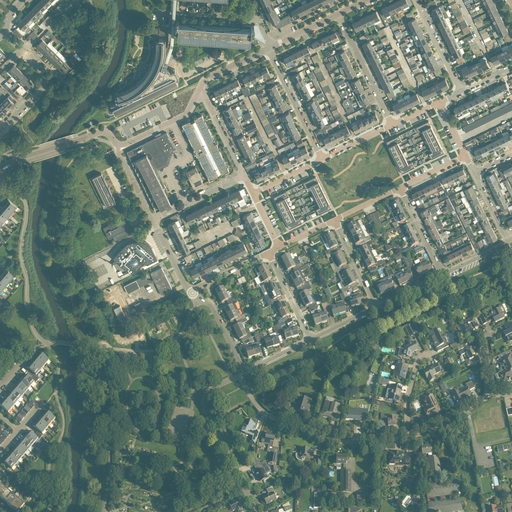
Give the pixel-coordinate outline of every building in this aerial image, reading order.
[(308,2),(307,3),(306,0),(305,0),(301,2),(302,5),(306,12),(309,11),(309,12),(312,10),(308,2)] [(314,8),(317,7),(313,0),(312,0),(308,2),(312,10),(314,9),(314,8)] [(396,10),(402,7),(399,0),(393,3),(396,10)] [(41,12),(46,7),(40,1),(35,6),(41,12)] [(266,12),(274,8),(271,2),(264,6),(265,9),(266,12)] [(489,11),(496,8),(494,2),(486,5),(489,11)] [(391,13),(396,10),(393,3),(387,6),(391,13)] [(303,14),(306,12),(302,5),(297,8),(300,16),(303,14)] [(435,16),(442,12),(446,11),(443,5),(439,6),(432,10),(435,16)] [(37,16),(41,12),(35,6),(31,10),(37,16)] [(297,8),(294,9),(292,6),(289,7),(291,11),(294,18),(297,17),(298,17),(300,16),(297,8)] [(385,16),(391,13),(387,6),(381,9),(385,16)] [(269,17),(277,14),(274,8),(266,12),(267,14),(268,14),(269,17)] [(492,17),(499,14),(496,8),(489,11),(492,17)] [(34,19),(37,16),(31,10),(27,15),(32,21),(34,22),(36,21),(34,19)] [(370,14),(373,22),(380,19),(376,11),(370,14)] [(438,22),(445,18),(442,12),(435,16),(438,22)] [(277,21),(280,20),(277,14),(269,17),(271,21),(272,24),(274,23),(277,28),(280,27),(277,21)] [(368,24),(373,22),(370,14),(364,17),(368,24)] [(495,23),(502,19),(499,14),(492,17),(495,23)] [(28,25),(32,21),(27,15),(22,19),(28,25)] [(362,27),(368,24),(364,17),(358,20),(362,27)] [(466,22),(465,19),(464,17),(458,19),(459,22),(461,25),(466,22)] [(411,28),(418,24),(415,18),(408,22),(411,28)] [(441,28),(448,24),(445,18),(438,22),(441,28)] [(30,27),(28,25),(22,19),(18,24),(17,23),(25,31),(30,27)] [(178,23),(178,19),(176,19),(176,23),(175,23),(175,24),(175,28),(178,29),(177,38),(250,43),(251,35),(254,35),(254,34),(261,34),(257,25),(257,26),(244,25),(244,28),(242,28),(242,30),(188,26),(188,24),(178,23)] [(498,29),(505,25),(502,19),(495,23),(498,29)] [(356,30),(362,27),(358,20),(352,23),(356,30)] [(414,34),(421,30),(418,24),(411,28),(414,34)] [(444,34),(451,30),(448,24),(441,28),(444,34)] [(498,36),(504,34),(508,31),(505,25),(498,29),(495,30),(498,36)] [(16,28),(13,31),(20,38),(23,35),(16,28)] [(28,41),(36,33),(34,30),(29,35),(25,39),(28,41)] [(417,39),(424,36),(421,30),(414,34),(417,39)] [(447,39),(454,36),(451,30),(444,34),(447,39)] [(329,34),(333,42),(339,39),(335,31),(329,34)] [(34,39),(38,35),(36,33),(28,41),(31,37),(34,39)] [(327,44),(333,42),(329,34),(323,37),(327,44)] [(469,43),(470,43),(475,40),(472,34),(466,37),(468,40),(469,43)] [(420,45),(427,42),(424,36),(417,39),(420,45)] [(450,45),(457,42),(454,36),(447,39),(450,45)] [(321,47),(327,44),(323,37),(317,40),(321,47)] [(165,48),(165,41),(165,38),(159,38),(159,41),(156,41),(154,41),(154,49),(152,58),(149,66),(150,66),(146,72),(142,78),(136,83),(137,84),(131,88),(124,91),(118,93),(117,93),(117,96),(115,97),(116,102),(110,104),(111,104),(111,107),(112,108),(109,108),(109,109),(108,110),(108,111),(109,112),(109,113),(111,113),(112,113),(115,112),(116,113),(178,83),(176,79),(179,77),(175,69),(170,71),(169,68),(166,67),(168,62),(166,62),(163,61),(165,54),(165,48)] [(41,50),(47,44),(42,39),(36,45),(41,50)] [(315,50),(321,47),(317,40),(311,43),(315,50)] [(373,46),(372,45),(370,40),(362,44),(365,50),(373,46)] [(472,48),(478,45),(475,40),(470,43),(469,43),(472,48)] [(422,51),(430,48),(427,42),(420,45),(422,51)] [(452,51),(460,48),(457,42),(450,45),(452,51)] [(46,54),(51,49),(47,44),(41,50),(46,54)] [(311,53),(309,51),(307,46),(301,49),(305,56),(307,61),(310,60),(307,55),(311,53)] [(368,56),(375,52),(373,46),(365,50),(368,56)] [(425,57),(433,54),(430,48),(422,51),(425,57)] [(455,57),(460,55),(463,54),(460,48),(452,51),(455,57)] [(506,58),(503,51),(501,48),(495,51),(497,54),(500,61),(506,58)] [(506,58),(511,55),(511,54),(509,48),(503,51),(506,58)] [(50,59),(56,53),(51,49),(46,54),(50,59)] [(299,59),(305,56),(301,49),(295,52),(299,59)] [(340,60),(347,56),(344,50),(337,54),(340,60)] [(293,62),(299,59),(295,52),(290,55),(293,62)] [(371,62),(378,58),(375,52),(368,56),(371,62)] [(54,63),(60,57),(56,53),(50,59),(54,63)] [(293,62),(290,55),(289,54),(285,56),(286,57),(284,58),(287,65),(288,67),(291,66),(292,67),(295,66),(293,62)] [(323,64),(321,59),(320,59),(318,54),(314,55),(317,61),(319,66),(323,64)] [(428,63),(436,60),(433,54),(425,57),(428,63)] [(494,64),(500,61),(497,54),(491,57),(494,64)] [(343,65),(350,62),(347,56),(340,60),(343,65)] [(59,68),(65,62),(60,57),(54,63),(59,68)] [(374,68),(381,64),(378,58),(371,62),(374,68)] [(59,68),(64,72),(69,67),(71,68),(74,65),(68,59),(65,62),(59,68)] [(480,62),(484,69),(490,66),(486,59),(480,62)] [(431,69),(439,66),(436,60),(428,63),(431,69)] [(342,73),(353,68),(350,62),(343,65),(339,67),(342,73)] [(478,72),(484,69),(480,62),(474,65),(478,72)] [(15,64),(13,65),(11,63),(6,68),(8,70),(13,75),(19,69),(14,65),(15,64)] [(377,74),(384,70),(381,64),(374,68),(377,74)] [(472,75),(478,72),(474,65),(468,68),(472,75)] [(260,69),(264,77),(270,74),(266,66),(260,69)] [(472,75),(468,68),(467,66),(461,69),(462,71),(466,78),(472,75)] [(349,77),(351,76),(356,74),(353,68),(342,73),(343,76),(345,75),(347,78),(349,77)] [(17,79),(23,74),(19,69),(13,75),(17,79)] [(258,79),(264,77),(260,69),(254,72),(258,79)] [(380,80),(387,76),(384,70),(377,74),(380,80)] [(252,82),(258,79),(254,72),(248,75),(252,82)] [(302,78),(302,77),(299,72),(292,76),(295,82),(302,78)] [(22,84),(28,78),(23,74),(17,79),(16,81),(18,83),(19,81),(22,84)] [(253,85),(252,82),(248,75),(242,78),(246,85),(244,86),(248,95),(251,94),(249,89),(248,88),(250,87),(253,85)] [(383,85),(390,82),(387,76),(380,80),(383,85)] [(33,87),(30,84),(32,83),(28,78),(22,84),(26,88),(25,89),(28,92),(33,87)] [(298,88),(305,84),(302,78),(295,82),(298,88)] [(351,89),(361,84),(358,78),(351,82),(350,80),(345,82),(339,85),(341,88),(348,84),(351,89)] [(241,87),(240,84),(237,79),(231,82),(235,90),(241,87)] [(439,82),(443,89),(449,87),(445,79),(439,82)] [(235,90),(231,82),(225,85),(229,92),(231,96),(233,94),(232,91),(235,90)] [(386,92),(390,89),(393,88),(390,82),(383,85),(386,92)] [(437,92),(443,89),(439,82),(433,85),(437,92)] [(510,90),(508,87),(506,83),(500,86),(504,93),(506,96),(508,95),(506,92),(510,90)] [(271,94),(278,90),(275,84),(268,88),(271,94)] [(301,93),(308,90),(305,84),(298,88),(301,93)] [(356,94),(364,90),(361,84),(351,89),(351,90),(352,89),(355,95),(356,94)] [(225,98),(231,96),(229,92),(225,85),(220,88),(223,95),(225,98)] [(431,95),(437,92),(433,85),(427,88),(431,95)] [(498,96),(504,93),(500,86),(494,88),(498,96)] [(394,93),(400,90),(398,87),(386,93),(388,96),(394,93)] [(219,101),(225,98),(223,95),(220,88),(214,91),(219,101)] [(425,98),(431,95),(427,88),(421,91),(425,98)] [(492,99),(498,96),(494,88),(489,91),(492,99)] [(273,100),(281,96),(278,90),(271,94),(273,100)] [(304,99),(308,97),(311,96),(308,90),(301,93),(304,99)] [(356,94),(359,100),(367,96),(368,95),(366,92),(365,92),(364,90),(356,94)] [(494,102),(492,99),(489,91),(483,94),(487,102),(488,105),(494,102)] [(410,96),(414,104),(420,101),(416,93),(410,96)] [(414,104),(410,96),(409,94),(403,97),(404,99),(408,107),(414,104)] [(481,105),(487,102),(483,94),(477,97),(481,105)] [(11,100),(14,98),(10,95),(3,102),(9,108),(14,103),(11,100)] [(274,106),(284,102),(281,96),(273,100),(271,101),(274,106)] [(362,106),(365,104),(370,102),(367,96),(359,100),(362,106)] [(482,107),(481,105),(477,97),(471,100),(476,110),(482,107)] [(344,107),(351,104),(351,103),(348,98),(343,100),(344,101),(343,102),(343,103),(344,107)] [(402,109),(408,107),(404,99),(398,102),(402,109)] [(309,110),(316,106),(313,100),(306,104),(309,110)] [(471,113),(476,110),(471,100),(466,102),(469,110),(471,113)] [(0,107),(5,112),(9,108),(3,102),(0,104),(0,107)] [(277,113),(279,111),(287,108),(284,102),(274,106),(274,107),(277,113)] [(396,112),(402,109),(398,102),(392,105),(396,112)] [(464,113),(469,110),(466,102),(460,105),(464,113)] [(348,113),(352,111),(353,111),(350,105),(351,104),(344,107),(348,113)] [(464,113),(460,105),(454,108),(459,119),(465,116),(463,113),(464,113)] [(226,116),(237,110),(235,108),(231,109),(230,106),(223,110),(226,116)] [(312,116),(319,112),(316,106),(309,110),(312,116)] [(240,116),(237,112),(237,110),(226,116),(229,122),(236,118),(240,116)] [(268,110),(264,111),(264,112),(266,115),(267,117),(268,120),(270,119),(276,116),(274,113),(270,115),(268,110)] [(252,117),(251,114),(249,111),(243,115),(244,117),(245,121),(252,117)] [(284,122),(292,118),(289,112),(280,117),(283,123),(284,122)] [(315,122),(322,118),(319,112),(312,116),(315,122)] [(369,116),(373,124),(379,121),(375,113),(369,116)] [(212,135),(208,128),(208,127),(207,128),(206,126),(207,125),(207,124),(207,125),(205,121),(204,122),(202,119),(204,118),(203,118),(202,115),(194,119),(195,121),(191,122),(190,120),(182,124),(184,128),(183,128),(184,128),(185,128),(186,130),(185,131),(187,134),(187,135),(188,134),(189,137),(188,137),(188,138),(188,137),(192,144),(191,144),(192,145),(193,144),(194,147),(193,147),(193,148),(194,149),(193,149),(194,151),(195,154),(196,154),(197,156),(198,157),(198,158),(198,157),(200,160),(199,160),(200,160),(203,167),(203,168),(203,167),(204,170),(205,170),(206,174),(207,173),(209,176),(207,177),(208,177),(209,180),(217,176),(216,174),(220,173),(221,175),(229,171),(227,167),(228,167),(226,167),(225,165),(226,164),(224,161),(225,161),(224,160),(223,161),(222,158),(223,158),(223,157),(223,158),(219,151),(220,150),(219,150),(218,151),(217,148),(218,148),(218,147),(217,146),(218,146),(217,144),(217,143),(217,144),(215,141),(216,141),(215,141),(214,139),(213,138),(213,137),(212,138),(210,136),(212,135)] [(367,127),(373,124),(369,116),(364,119),(367,127)] [(231,128),(239,124),(236,118),(229,122),(231,128)] [(287,128),(295,124),(292,118),(284,122),(283,123),(282,123),(285,129),(287,128)] [(318,128),(322,125),(325,124),(322,118),(315,122),(318,128)] [(350,134),(342,118),(338,120),(339,123),(341,122),(344,128),(341,129),(344,137),(350,134)] [(361,129),(367,127),(364,119),(358,122),(361,129)] [(429,121),(416,127),(418,132),(431,125),(429,121)] [(242,132),(256,125),(255,122),(246,126),(246,127),(245,128),(244,127),(243,128),(241,123),(239,124),(231,128),(234,134),(241,130),(242,132)] [(355,132),(361,129),(358,122),(352,125),(355,132)] [(290,134),(297,130),(295,124),(287,128),(290,134)] [(244,134),(244,135),(248,133),(249,133),(250,133),(253,131),(258,129),(256,125),(242,132),(244,135),(244,134)] [(431,125),(418,132),(419,132),(423,130),(424,134),(433,130),(431,125)] [(325,126),(319,129),(320,132),(323,131),(326,136),(323,138),(326,145),(333,142),(329,135),(326,129),(325,126)] [(338,140),(344,137),(341,129),(335,132),(338,140)] [(293,140),(300,136),(297,130),(290,134),(287,135),(288,138),(291,136),(293,140)] [(433,130),(424,134),(427,139),(436,134),(433,130)] [(507,144),(511,141),(511,138),(508,130),(502,133),(503,134),(502,134),(507,144)] [(173,202),(170,204),(153,169),(166,163),(170,152),(169,150),(174,147),(166,132),(126,152),(156,211),(166,206),(167,209),(172,206),(171,204),(173,203),(173,202)] [(333,142),(338,140),(335,132),(329,135),(333,142)] [(245,138),(244,135),(244,134),(244,135),(237,138),(240,144),(247,141),(250,139),(249,136),(245,138)] [(258,142),(263,140),(260,134),(255,136),(257,140),(258,142)] [(436,134),(427,139),(429,143),(438,139),(436,134)] [(502,147),(507,144),(502,134),(500,135),(501,137),(498,139),(502,147)] [(399,135),(387,142),(389,146),(398,142),(398,143),(402,141),(399,135)] [(471,144),(477,141),(476,137),(470,140),(469,140),(464,142),(466,146),(468,150),(470,149),(471,145),(471,144)] [(298,147),(299,146),(304,144),(301,138),(295,141),(298,147)] [(438,139),(429,143),(431,148),(440,143),(438,139)] [(496,149),(502,147),(498,139),(492,142),(496,149)] [(242,150),(250,146),(247,141),(240,144),(242,150)] [(398,142),(389,146),(391,151),(400,146),(398,143),(398,142)] [(490,152),(496,149),(492,142),(486,144),(490,152)] [(440,143),(431,148),(433,152),(442,148),(440,143)] [(484,155),(490,152),(486,144),(481,147),(484,155)] [(245,156),(253,152),(250,146),(242,150),(245,156)] [(400,146),(391,151),(393,155),(402,151),(400,146)] [(303,157),(299,150),(298,147),(292,150),(294,153),(297,160),(303,157)] [(299,150),(303,157),(309,154),(305,147),(299,150)] [(478,158),(484,155),(481,147),(475,150),(478,158)] [(433,152),(429,153),(432,159),(444,153),(442,148),(433,152)] [(402,151),(393,155),(396,160),(404,155),(402,151)] [(259,157),(258,154),(254,156),(253,152),(245,156),(248,162),(259,157)] [(291,163),(297,160),(294,153),(288,155),(291,163)] [(285,166),(291,163),(288,155),(282,158),(285,166)] [(404,155),(396,160),(398,164),(407,160),(404,155)] [(407,160),(398,164),(400,169),(409,164),(408,164),(407,160)] [(275,172),(272,164),(270,162),(264,165),(264,164),(269,174),(270,176),(273,174),(273,173),(275,172)] [(281,169),(278,162),(272,164),(275,172),(281,169)] [(409,164),(400,169),(402,173),(415,167),(412,162),(408,164),(409,164)] [(263,177),(269,174),(264,164),(261,166),(263,169),(260,170),(263,177)] [(194,188),(204,183),(196,167),(193,168),(192,168),(192,169),(185,172),(194,188)] [(467,182),(464,176),(466,175),(465,173),(466,172),(464,167),(459,169),(460,170),(458,171),(462,180),(464,184),(466,183),(467,186),(471,184),(469,181),(467,182)] [(263,177),(260,170),(259,168),(253,170),(256,177),(257,179),(257,180),(258,180),(263,177)] [(498,178),(496,175),(495,172),(493,173),(491,170),(488,172),(489,175),(486,176),(489,182),(498,178)] [(458,171),(452,174),(455,180),(459,179),(460,181),(462,180),(458,171)] [(94,182),(104,178),(101,173),(92,177),(94,182)] [(452,174),(447,176),(450,183),(451,183),(452,186),(454,185),(454,184),(453,182),(455,180),(452,174)] [(307,181),(303,183),(306,188),(310,186),(309,185),(318,181),(316,176),(307,181)] [(445,185),(450,183),(447,176),(442,179),(445,185)] [(94,182),(97,187),(106,182),(104,178),(94,182)] [(500,183),(498,178),(489,182),(492,187),(500,183)] [(443,186),(442,184),(440,180),(435,183),(438,191),(444,188),(443,186)] [(318,181),(309,185),(310,186),(311,190),(320,185),(318,181)] [(97,187),(99,192),(108,187),(106,182),(97,187)] [(433,193),(438,191),(435,183),(429,185),(433,193)] [(503,188),(502,186),(500,183),(492,187),(494,192),(503,188)] [(320,185),(311,190),(313,193),(314,194),(322,190),(320,185)] [(427,196),(433,193),(429,185),(423,188),(427,196)] [(474,189),(473,185),(465,189),(462,190),(465,196),(467,194),(474,191),(473,189),(474,189)] [(99,192),(102,197),(111,192),(108,187),(99,192)] [(422,199),(427,196),(423,188),(418,191),(422,199)] [(505,193),(505,192),(503,188),(494,192),(497,197),(505,193)] [(450,194),(448,191),(447,189),(444,190),(446,194),(441,197),(442,199),(447,196),(447,195),(450,194)] [(239,190),(233,193),(237,200),(239,203),(245,200),(243,197),(239,190)] [(322,190),(314,194),(316,199),(325,195),(322,190)] [(286,191),(273,197),(276,202),(285,197),(285,198),(289,196),(286,191)] [(418,191),(412,194),(415,200),(419,207),(425,204),(422,199),(418,191)] [(470,200),(477,196),(478,195),(476,193),(475,193),(474,191),(467,194),(465,196),(464,196),(461,198),(463,203),(468,201),(470,200)] [(102,197),(104,202),(113,197),(111,192),(102,197)] [(231,203),(237,200),(233,193),(227,195),(231,203)] [(508,198),(507,198),(505,193),(497,197),(499,203),(508,198)] [(225,206),(231,203),(227,195),(221,198),(225,206)] [(325,195),(316,199),(318,203),(327,199),(325,195)] [(470,206),(479,201),(477,196),(470,200),(468,201),(470,206)] [(17,206),(10,200),(7,197),(6,197),(9,199),(7,202),(5,200),(4,201),(15,211),(16,210),(15,209),(17,206)] [(107,207),(115,202),(116,202),(113,197),(104,202),(106,206),(107,207)] [(285,197),(276,202),(278,206),(287,202),(285,198),(285,197)] [(219,209),(225,206),(221,198),(215,201),(219,209)] [(508,198),(499,203),(502,208),(508,204),(509,204),(507,202),(509,201),(508,198)] [(327,199),(318,203),(320,207),(320,208),(329,204),(327,199)] [(245,200),(239,203),(242,210),(248,207),(245,200)] [(14,212),(15,211),(4,201),(2,203),(5,205),(3,207),(11,214),(13,211),(14,212)] [(213,212),(219,209),(215,201),(209,204),(213,212)] [(473,211),(475,210),(482,207),(479,201),(470,206),(473,211)] [(287,202),(278,206),(280,211),(289,206),(287,202)] [(391,213),(401,208),(398,202),(393,205),(392,203),(387,206),(389,211),(390,213),(391,213)] [(437,211),(439,210),(440,209),(437,203),(421,212),(424,217),(437,211)] [(207,214),(213,212),(209,204),(203,207),(207,214)] [(320,207),(316,209),(319,214),(324,211),(331,208),(329,204),(320,208),(320,207)] [(289,206),(280,211),(282,215),(291,211),(289,207),(289,206)] [(8,217),(11,214),(3,207),(1,209),(0,208),(0,211),(9,219),(9,218),(8,217)] [(201,217),(207,214),(203,207),(197,210),(201,217)] [(473,211),(472,212),(474,217),(475,217),(484,212),(482,207),(475,210),(473,211)] [(391,213),(390,213),(392,216),(395,214),(396,217),(403,214),(401,208),(391,213)] [(195,220),(201,217),(197,210),(191,213),(195,220)] [(8,220),(9,219),(0,211),(0,217),(4,221),(7,218),(8,220)] [(291,211),(282,215),(285,220),(293,215),(291,211)] [(427,223),(435,219),(433,216),(438,214),(437,211),(424,217),(427,223)] [(246,222),(253,218),(250,212),(243,216),(246,222)] [(484,212),(475,217),(477,222),(487,217),(484,212)] [(189,223),(195,220),(191,213),(186,216),(189,223)] [(378,226),(381,225),(378,219),(375,214),(372,215),(378,226)] [(394,229),(404,224),(403,222),(407,220),(407,219),(406,220),(403,214),(396,217),(393,219),(395,223),(392,224),(394,229)] [(293,215),(285,220),(287,224),(296,220),(295,218),(293,215)] [(373,229),(378,226),(372,215),(370,216),(373,222),(370,223),(373,229)] [(296,220),(287,224),(289,229),(302,223),(299,217),(295,218),(296,220)] [(479,227),(489,222),(487,217),(477,222),(479,227)] [(249,228),(256,224),(253,218),(246,222),(249,228)] [(115,241),(118,239),(131,233),(124,219),(120,222),(119,220),(103,227),(109,238),(113,236),(115,241)] [(429,228),(442,222),(441,219),(436,221),(435,219),(427,223),(429,228)] [(363,226),(363,225),(360,220),(347,227),(348,227),(351,233),(361,228),(363,226)] [(171,231),(178,227),(175,221),(168,225),(171,231)] [(442,222),(429,228),(432,234),(438,231),(436,228),(444,225),(442,222)] [(489,222),(479,227),(482,232),(485,231),(492,227),(489,222)] [(252,234),(259,230),(256,224),(249,228),(252,234)] [(402,237),(412,232),(409,226),(410,226),(406,228),(404,225),(395,230),(396,233),(398,232),(399,234),(401,233),(402,237)] [(174,237),(181,233),(178,227),(171,231),(174,237)] [(488,236),(495,233),(492,227),(485,231),(487,233),(483,235),(484,238),(488,236)] [(353,239),(364,233),(361,228),(351,233),(353,239)] [(255,239),(262,236),(259,230),(252,234),(255,239)] [(450,232),(449,231),(446,230),(439,234),(438,231),(432,234),(435,239),(450,232)] [(368,237),(368,236),(366,232),(364,234),(364,233),(353,239),(356,244),(356,245),(359,243),(360,246),(371,240),(370,237),(366,239),(365,238),(368,237)] [(408,241),(415,238),(412,232),(402,237),(403,240),(407,238),(408,241)] [(448,240),(447,237),(451,234),(450,232),(435,239),(438,245),(448,240)] [(177,242),(184,239),(181,233),(174,237),(177,242)] [(487,243),(491,241),(497,238),(495,233),(488,236),(484,238),(487,243)] [(335,240),(334,239),(332,234),(327,236),(327,235),(321,238),(324,245),(335,240)] [(257,250),(264,247),(262,243),(265,242),(262,236),(255,239),(258,246),(255,247),(257,250)] [(480,240),(478,241),(475,236),(471,238),(474,245),(476,244),(475,242),(480,240)] [(411,247),(414,246),(418,243),(415,238),(408,241),(404,243),(403,244),(404,246),(405,246),(410,244),(411,247)] [(180,248),(187,245),(184,239),(177,242),(180,248)] [(157,259),(152,247),(151,245),(150,244),(149,243),(148,242),(147,241),(145,241),(144,240),(143,240),(141,240),(132,241),(130,242),(129,242),(128,243),(127,243),(126,244),(125,245),(124,245),(113,258),(115,259),(112,263),(111,264),(112,264),(118,262),(130,272),(138,268),(144,261),(145,262),(143,266),(157,259)] [(329,254),(334,252),(333,248),(337,246),(335,240),(324,245),(329,254)] [(474,245),(476,248),(483,245),(480,240),(475,242),(476,244),(474,245)] [(362,249),(359,251),(362,257),(371,252),(374,251),(373,248),(370,249),(369,246),(373,244),(371,241),(365,244),(361,247),(362,249)] [(470,241),(464,243),(469,252),(474,249),(470,241)] [(238,246),(241,254),(247,251),(244,243),(238,246)] [(463,255),(469,252),(464,243),(459,246),(463,255)] [(183,254),(190,251),(187,245),(180,248),(183,254)] [(235,257),(241,254),(238,246),(232,249),(235,257)] [(457,247),(453,249),(454,249),(458,258),(463,255),(459,246),(457,247)] [(404,254),(412,250),(410,247),(401,252),(402,253),(399,255),(400,256),(401,256),(404,254)] [(445,247),(440,250),(441,252),(444,251),(446,256),(443,257),(446,263),(452,260),(447,251),(447,249),(445,247)] [(229,259),(235,257),(232,249),(226,252),(229,259)] [(452,260),(458,258),(454,249),(451,251),(450,250),(447,251),(452,260)] [(223,262),(229,259),(226,252),(220,255),(223,262)] [(333,264),(344,259),(341,253),(336,255),(334,252),(329,254),(327,255),(326,256),(328,259),(330,258),(333,264)] [(365,262),(374,258),(371,252),(362,257),(365,262)] [(285,265),(295,260),(292,254),(289,255),(282,259),(285,265)] [(404,254),(401,256),(407,267),(403,269),(405,273),(402,275),(406,283),(406,282),(412,279),(412,280),(413,280),(408,269),(410,268),(407,261),(404,254)] [(218,265),(223,262),(220,255),(214,258),(218,265)] [(212,268),(218,265),(214,258),(208,261),(212,268)] [(374,269),(376,268),(383,265),(381,262),(377,264),(374,258),(365,262),(368,268),(367,268),(373,266),(374,269)] [(303,267),(301,264),(300,264),(297,259),(295,260),(285,265),(287,271),(292,268),(294,271),(303,267)] [(338,273),(343,270),(342,267),(346,265),(344,259),(333,264),(336,270),(338,273)] [(422,262),(420,263),(425,273),(429,271),(429,270),(431,269),(431,270),(432,270),(426,260),(422,262)] [(206,271),(212,268),(208,261),(202,264),(206,271)] [(420,263),(413,266),(418,277),(419,277),(419,276),(418,275),(420,274),(421,275),(425,273),(420,263)] [(200,274),(206,271),(202,264),(196,267),(200,274)] [(15,275),(8,269),(4,265),(4,266),(7,268),(5,270),(3,268),(1,270),(13,280),(14,279),(12,278),(15,275)] [(196,267),(194,268),(192,265),(189,267),(194,277),(200,274),(196,267)] [(268,272),(266,266),(262,268),(262,267),(255,270),(257,274),(259,273),(261,276),(268,272)] [(293,283),(304,278),(301,272),(306,269),(305,266),(303,267),(294,271),(295,275),(291,277),(293,283)] [(161,294),(172,289),(161,267),(150,272),(161,294)] [(12,280),(13,280),(1,270),(0,271),(2,273),(0,275),(8,282),(11,279),(12,280)] [(341,283),(353,277),(350,271),(345,273),(343,270),(338,273),(337,273),(341,283)] [(389,278),(391,277),(388,270),(385,271),(388,277),(381,281),(387,292),(393,289),(394,289),(389,278)] [(263,286),(268,284),(267,281),(272,279),(268,272),(261,276),(258,278),(260,284),(259,285),(260,288),(262,287),(263,287),(263,286)] [(6,285),(8,282),(0,275),(0,281),(6,287),(7,286),(6,285)] [(140,287),(139,286),(148,281),(146,278),(147,277),(146,275),(145,275),(136,280),(124,286),(128,293),(140,287)] [(402,275),(395,278),(396,278),(399,286),(400,286),(406,283),(402,275)] [(347,291),(351,289),(352,288),(351,285),(356,283),(353,277),(341,283),(339,283),(342,289),(341,290),(342,294),(345,292),(347,291)] [(310,282),(307,284),(304,278),(293,283),(296,289),(301,287),(303,290),(312,285),(310,282)] [(378,291),(375,292),(376,295),(380,294),(381,295),(387,292),(381,281),(375,284),(377,288),(378,291)] [(268,296),(278,291),(275,285),(270,287),(268,284),(263,286),(263,287),(262,287),(265,293),(266,292),(268,296)] [(307,292),(312,289),(313,289),(312,285),(303,290),(304,293),(300,295),(302,301),(310,298),(307,292)] [(226,293),(225,292),(223,287),(215,291),(218,297),(226,293)] [(106,293),(110,300),(116,297),(113,290),(106,293)] [(272,305),(277,302),(276,299),(281,297),(278,291),(268,296),(271,302),(272,305)] [(231,298),(228,292),(226,293),(218,297),(221,303),(226,301),(227,304),(235,300),(233,297),(231,298)] [(358,305),(354,295),(348,297),(345,292),(342,294),(345,299),(346,303),(349,302),(351,308),(352,308),(352,307),(358,305)] [(354,295),(358,305),(364,304),(361,293),(354,295)] [(317,305),(316,302),(313,296),(310,298),(302,301),(305,307),(308,306),(310,309),(315,306),(317,305)] [(347,304),(346,303),(345,299),(342,300),(341,301),(340,301),(336,303),(337,306),(339,314),(345,313),(346,313),(343,305),(347,304)] [(229,307),(224,310),(227,315),(238,310),(235,304),(237,303),(236,300),(235,300),(227,304),(229,307)] [(337,306),(331,308),(330,306),(327,301),(325,302),(327,308),(328,312),(331,311),(333,317),(334,317),(333,316),(339,314),(337,306)] [(277,302),(272,305),(274,308),(277,314),(279,313),(287,309),(284,303),(279,305),(277,302)] [(114,308),(117,316),(119,318),(125,315),(120,305),(114,308)] [(504,316),(507,315),(502,305),(499,307),(500,309),(491,313),(491,315),(495,323),(505,318),(504,316)] [(289,320),(287,316),(290,315),(287,309),(279,313),(281,317),(278,318),(280,320),(278,321),(277,323),(278,325),(280,324),(281,323),(286,321),(289,320)] [(236,322),(245,318),(244,315),(241,316),(238,310),(227,315),(230,322),(235,319),(236,322)] [(325,313),(322,314),(321,311),(318,312),(319,316),(321,323),(327,321),(327,322),(328,322),(325,313)] [(315,325),(321,323),(319,316),(313,318),(313,317),(312,317),(315,326),(315,325)] [(238,326),(233,328),(236,334),(246,329),(243,323),(247,322),(247,321),(249,320),(248,317),(246,318),(245,318),(236,322),(238,326)] [(479,328),(477,323),(474,318),(467,322),(468,324),(461,328),(465,336),(474,332),(473,331),(479,328)] [(411,325),(406,327),(411,336),(415,334),(411,325)] [(289,330),(292,338),(298,336),(296,328),(289,330)] [(251,338),(249,335),(250,335),(247,329),(246,329),(236,334),(239,340),(242,339),(244,342),(248,339),(251,338)] [(286,340),(292,338),(289,330),(283,332),(286,340)] [(441,332),(438,334),(436,330),(428,333),(430,338),(434,346),(435,346),(437,348),(436,349),(437,352),(448,347),(444,339),(443,339),(442,337),(443,336),(441,332)] [(262,345),(261,343),(258,335),(254,337),(258,344),(251,346),(251,345),(254,356),(261,354),(258,346),(262,345)] [(270,336),(263,339),(264,341),(265,342),(267,349),(274,347),(271,337),(270,337),(270,336)] [(277,337),(274,338),(273,336),(271,337),(274,347),(279,345),(280,345),(277,337)] [(411,353),(418,350),(414,342),(405,347),(406,349),(405,350),(400,349),(398,356),(404,358),(404,356),(410,358),(411,353)] [(249,358),(254,356),(251,345),(245,347),(246,350),(248,358),(249,358)] [(467,349),(459,352),(461,356),(463,355),(466,360),(464,360),(467,366),(471,364),(476,362),(474,358),(473,355),(475,354),(471,346),(467,349)] [(511,351),(507,353),(508,355),(500,359),(504,366),(503,366),(504,368),(501,369),(503,371),(495,375),(497,380),(501,378),(504,383),(505,383),(507,386),(511,383),(511,381),(511,380),(511,379),(511,351)] [(49,361),(43,355),(39,352),(41,354),(39,357),(37,355),(36,356),(47,366),(48,365),(47,364),(49,361)] [(46,367),(47,366),(36,356),(35,357),(37,359),(35,362),(43,369),(45,366),(46,367)] [(453,366),(450,358),(445,361),(446,365),(448,368),(453,366)] [(374,360),(370,371),(370,372),(377,375),(378,375),(381,363),(380,362),(375,360),(374,360)] [(404,362),(399,361),(397,361),(393,376),(404,379),(407,367),(403,366),(404,362)] [(40,372),(43,369),(35,362),(33,364),(30,362),(29,364),(41,374),(41,373),(40,372)] [(41,374),(29,364),(28,365),(30,367),(28,369),(26,367),(34,375),(32,377),(37,381),(39,379),(36,376),(39,373),(40,374),(41,374)] [(436,365),(423,372),(427,379),(429,382),(433,380),(435,379),(433,376),(440,372),(438,368),(436,365)] [(37,381),(32,377),(31,379),(24,374),(26,376),(23,380),(31,387),(34,383),(35,384),(37,381)] [(28,391),(31,387),(23,380),(20,384),(28,391)] [(450,396),(453,401),(455,406),(463,402),(462,399),(471,395),(469,391),(474,388),(471,382),(466,384),(467,388),(458,393),(458,392),(450,396)] [(25,394),(28,391),(20,384),(17,388),(25,394)] [(402,388),(397,387),(391,385),(390,390),(391,390),(388,399),(398,402),(397,401),(399,394),(400,394),(402,388)] [(21,398),(25,394),(17,388),(13,391),(21,398)] [(18,402),(21,398),(13,391),(10,395),(18,402)] [(15,406),(18,402),(10,395),(7,399),(15,406)] [(427,418),(440,411),(432,395),(427,398),(428,400),(423,402),(427,408),(424,410),(427,418)] [(314,407),(315,402),(317,398),(311,396),(310,400),(300,397),(298,403),(299,402),(300,403),(298,411),(307,414),(306,417),(307,417),(310,406),(314,407)] [(12,410),(15,406),(7,399),(4,403),(12,410)] [(340,416),(342,410),(338,409),(339,405),(325,401),(322,415),(327,417),(328,415),(332,416),(333,414),(340,416)] [(0,406),(8,414),(12,410),(4,403),(0,406)] [(364,421),(365,413),(366,413),(367,405),(351,404),(350,410),(346,410),(346,419),(364,421)] [(55,419),(49,413),(45,410),(47,413),(45,415),(43,413),(42,414),(53,424),(54,423),(53,422),(55,419)] [(53,425),(53,424),(42,414),(41,416),(43,418),(41,420),(49,427),(51,424),(53,425)] [(392,427),(396,426),(396,417),(384,417),(384,414),(381,414),(381,419),(384,418),(384,426),(388,426),(388,427),(388,426),(392,425),(392,427)] [(252,441),(255,444),(259,432),(256,430),(257,428),(254,427),(255,424),(250,419),(248,427),(247,427),(245,432),(253,435),(252,441)] [(46,430),(49,427),(41,420),(39,422),(37,421),(35,422),(47,432),(48,431),(46,430)] [(46,433),(47,432),(35,422),(34,423),(36,425),(34,428),(32,425),(32,426),(38,431),(36,433),(41,438),(43,435),(42,434),(45,431),(46,433)] [(41,438),(36,433),(30,428),(32,430),(28,435),(26,433),(25,434),(36,444),(37,443),(36,442),(38,439),(39,440),(41,438)] [(35,445),(36,444),(25,434),(24,436),(26,438),(24,440),(32,447),(34,444),(35,445)] [(262,438),(261,443),(268,445),(269,445),(269,447),(272,447),(273,447),(273,443),(274,443),(274,440),(275,436),(266,434),(265,438),(262,438)] [(29,450),(32,447),(24,440),(22,442),(19,441),(18,442),(30,452),(30,451),(29,450)] [(29,453),(30,452),(18,442),(17,443),(19,445),(17,448),(25,454),(28,451),(29,453)] [(432,454),(431,451),(431,446),(421,448),(422,455),(428,454),(429,458),(428,458),(430,475),(440,473),(439,457),(432,458),(431,454),(432,454)] [(23,457),(25,454),(17,448),(15,450),(13,448),(12,450),(23,459),(24,459),(23,457)] [(296,454),(296,457),(296,458),(297,460),(299,461),(301,462),(303,461),(304,461),(304,460),(304,458),(309,458),(313,458),(314,451),(310,451),(310,449),(307,449),(300,449),(300,454),(296,454)] [(22,460),(23,459),(12,450),(11,451),(13,453),(11,455),(19,462),(21,459),(22,460)] [(412,465),(412,462),(412,457),(403,457),(404,453),(398,453),(398,452),(395,452),(395,453),(389,453),(389,458),(389,464),(398,464),(398,463),(403,463),(403,464),(412,465)] [(269,463),(275,464),(277,454),(271,453),(269,463)] [(16,465),(19,462),(11,455),(9,458),(6,456),(5,457),(17,467),(17,466),(16,465)] [(16,468),(17,467),(5,457),(4,459),(6,460),(4,463),(2,461),(12,470),(15,467),(16,468)] [(346,465),(346,462),(346,457),(337,457),(337,461),(336,461),(335,461),(334,462),(333,463),(333,464),(334,465),(334,466),(335,467),(337,467),(341,467),(341,471),(341,493),(351,493),(351,471),(345,471),(345,465),(346,465)] [(266,475),(263,469),(267,467),(265,462),(255,467),(258,473),(257,473),(256,474),(260,482),(267,478),(266,475)] [(458,481),(425,485),(427,502),(428,502),(428,511),(463,511),(464,511),(462,511),(460,498),(453,499),(452,495),(460,494),(458,481)] [(270,504),(275,502),(277,501),(274,496),(276,495),(272,487),(266,490),(269,495),(263,498),(266,505),(270,503),(270,504)] [(3,502),(11,493),(7,490),(0,499),(3,502)] [(7,505),(14,496),(16,495),(12,492),(11,493),(3,502),(7,505)] [(10,508),(17,499),(14,496),(7,505),(10,508)] [(14,511),(24,499),(20,496),(17,499),(10,508),(14,511)] [(15,511),(18,511),(24,505),(27,502),(24,499),(14,511),(15,511)] [(235,511),(242,511),(241,508),(242,507),(238,500),(229,504),(233,511),(235,511)]
